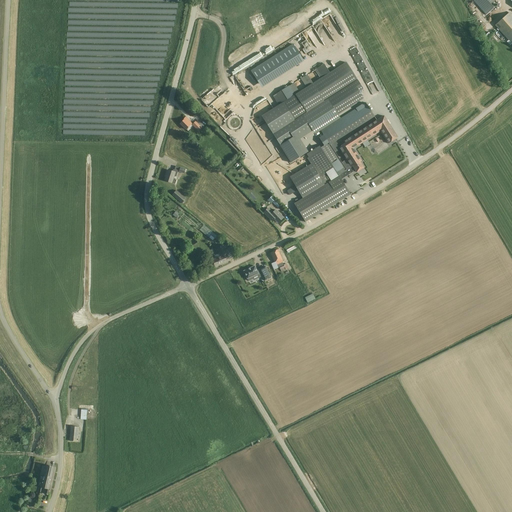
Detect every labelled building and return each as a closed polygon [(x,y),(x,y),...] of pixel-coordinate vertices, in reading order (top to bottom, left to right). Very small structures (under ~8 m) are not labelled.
[(498,4),(493,0),(472,0),(486,15),(498,4)] [(498,31),(499,30),(508,40),(507,42),(510,46),(511,44),(511,16),(509,13),(495,25),(498,28),(497,29),(498,31)] [(292,43),(250,71),(261,87),(303,60),(292,43)] [(289,86),(273,96),(279,105),(283,103),(286,108),(294,121),(303,115),(345,89),(350,97),(359,91),(361,90),(363,89),(346,62),(295,95),(289,86)] [(363,98),(359,91),(350,97),(345,89),(303,115),(313,131),(314,133),(340,117),(338,114),(363,98)] [(371,111),(365,103),(355,109),(357,114),(364,109),(367,114),(371,111)] [(321,131),(329,143),(334,139),(335,141),(374,116),(371,111),(367,114),(364,109),(357,114),(355,109),(321,131)] [(313,163),(290,177),(303,198),(294,204),(306,222),(350,194),(338,176),(353,166),(357,172),(364,168),(360,162),(361,161),(352,147),(356,145),(357,146),(380,131),(388,144),(398,138),(384,116),(344,142),(345,144),(339,147),(335,141),(334,139),(329,143),(324,146),(320,148),(319,148),(316,150),(315,149),(307,154),(309,158),(313,163)] [(188,123),(184,119),(180,123),(186,129),(192,124),(189,121),(188,123)] [(204,126),(198,120),(196,122),(196,121),(192,125),(198,131),(204,126)] [(284,138),(278,142),(291,163),(304,154),(306,153),(305,151),(294,134),(293,134),(292,135),(291,133),(284,138)] [(178,173),(168,170),(167,174),(168,175),(168,176),(167,176),(166,181),(175,184),(177,180),(175,179),(178,173)] [(186,199),(176,190),(172,195),(182,203),(186,199)] [(272,196),(269,199),(272,203),(273,202),(278,208),(281,205),(272,196)] [(273,212),(269,207),(263,212),(272,222),(274,220),(278,223),(284,218),(276,209),(273,212)] [(200,229),(213,240),(217,236),(204,225),(200,229)] [(230,246),(226,244),(217,248),(221,256),(209,261),(212,268),(215,266),(215,267),(230,260),(229,259),(235,256),(231,247),(230,247),(230,246)] [(276,265),(282,262),(283,262),(278,250),(270,253),(274,262),(275,262),(276,265)] [(274,262),(271,263),(274,270),(279,268),(281,272),(288,268),(286,264),(284,265),(282,262),(276,265),(275,262),(274,262)] [(259,278),(262,276),(259,270),(257,271),(255,266),(254,266),(250,268),(248,269),(244,271),(244,272),(243,273),(245,276),(246,275),(247,279),(248,279),(249,281),(253,279),(252,277),(257,274),(259,278)] [(265,266),(259,269),(259,270),(262,276),(264,281),(271,278),(265,266)] [(315,299),(313,294),(305,297),(307,303),(315,299)] [(79,427),(70,426),(69,441),(78,441),(79,427)] [(46,465),(44,477),(51,478),(54,467),(49,466),(46,465)] [(48,494),(51,478),(44,477),(41,487),(46,489),(45,493),(48,494)]
